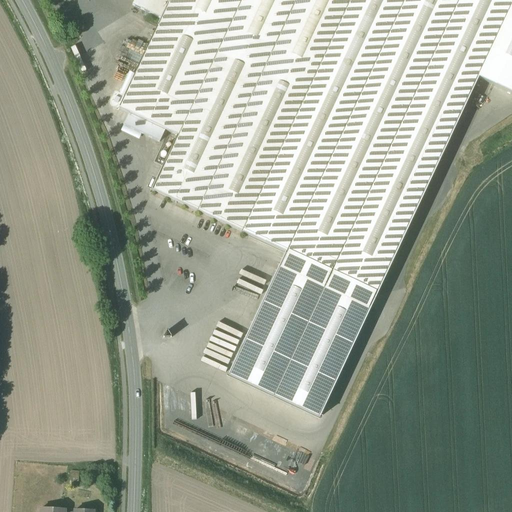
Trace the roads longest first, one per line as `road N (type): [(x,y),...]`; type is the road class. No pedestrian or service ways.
road 1 (tertiary): [(133,511),(135,414),(121,284),(75,119),(21,0)]
road 2 (unknown): [(56,70),(176,0)]
